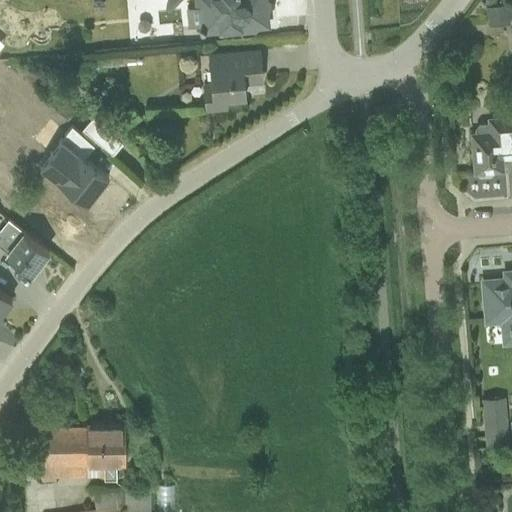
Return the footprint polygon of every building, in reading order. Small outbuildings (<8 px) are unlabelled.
[(165,0),(164,9),(170,13),(182,0),(165,0)] [(200,32),(266,26),(265,12),(267,9),(266,2),(264,1),(263,0),(192,0),(193,7),(184,8),(186,28),(199,27),(199,28),(198,28),(198,29),(198,30),(198,31),(199,32),(200,32)] [(486,7),(488,23),(507,20),(504,5),(486,7)] [(258,49),(208,54),(211,82),(202,83),(205,109),(225,107),(225,99),(244,97),(242,83),(261,82),(258,49)] [(12,92),(9,90),(0,102),(0,121),(16,135),(35,111),(37,113),(46,103),(20,81),(12,92)] [(476,133),(470,134),(474,173),(477,173),(479,175),(489,174),(491,172),(502,171),(501,157),(506,157),(511,156),(511,115),(486,117),(486,125),(479,126),(476,129),(476,133)] [(92,117),(81,129),(111,156),(122,143),(92,117)] [(4,252),(30,273),(48,250),(7,219),(0,227),(0,247),(5,251),(4,252)] [(511,345),(511,268),(501,269),(501,276),(479,278),(483,325),(499,324),(500,346),(511,345)] [(0,312),(11,299),(0,290),(0,312)] [(504,396),(482,398),(485,437),(507,435),(504,396)] [(86,425),(38,426),(39,475),(41,475),(41,479),(54,479),(54,477),(102,477),(103,479),(115,479),(115,465),(124,465),(124,423),(86,424),(86,425)] [(123,486),(123,490),(123,511),(149,511),(149,486),(123,486)] [(153,511),(170,511),(170,486),(153,486),(153,511)] [(67,511),(123,511),(123,490),(92,495),(94,508),(67,511)]
